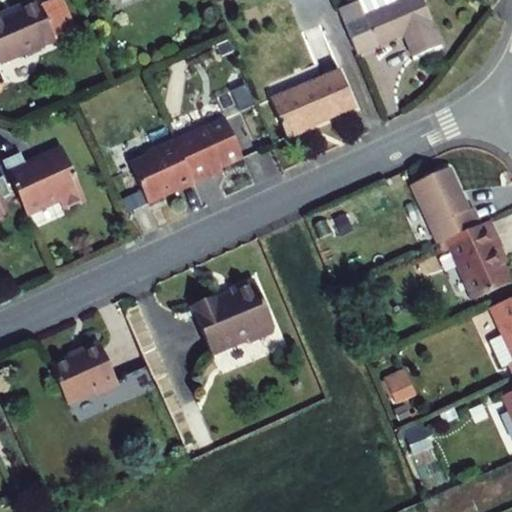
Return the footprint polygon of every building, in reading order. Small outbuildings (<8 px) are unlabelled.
[(0,64),(54,42),(36,0),(18,8),(20,11),(0,19),(0,64)] [(365,0),(338,11),(357,55),(403,36),(412,58),(441,46),(421,0),(365,0)] [(286,138),(355,108),(339,72),(270,101),(286,138)] [(238,113),(252,108),(245,90),(231,95),(238,113)] [(174,143),(193,185),(210,178),(209,174),(242,159),(225,120),(174,143)] [(178,192),(193,185),(174,143),(173,141),(146,153),(147,156),(130,164),(148,204),(165,197),(167,192),(176,188),(178,192)] [(20,154),(1,162),(26,216),(59,201),(64,212),(69,210),(68,208),(80,203),(81,205),(86,203),(61,149),(38,160),(39,162),(26,168),(20,154)] [(468,211),(449,169),(411,186),(438,245),(446,242),(480,227),(472,210),(468,211)] [(3,200),(0,200),(0,207),(4,215),(9,213),(3,200)] [(480,227),(446,242),(450,251),(473,301),(510,284),(495,251),(502,248),(490,222),(480,227)] [(443,255),(450,251),(446,242),(438,245),(443,255)] [(214,299),(191,309),(211,357),(247,341),(250,344),(272,335),(273,331),(275,330),(254,281),(229,291),(231,295),(215,302),(214,299)] [(511,366),(511,368),(511,299),(491,309),(503,336),(489,342),(495,356),(493,357),(499,371),(502,369),(502,370),(511,366)] [(50,368),(66,405),(94,393),(100,395),(118,387),(100,346),(50,368)] [(394,402),(413,395),(404,373),(385,381),(394,402)] [(511,392),(502,397),(511,418),(511,392)] [(431,449),(423,428),(404,436),(413,456),(431,449)]
